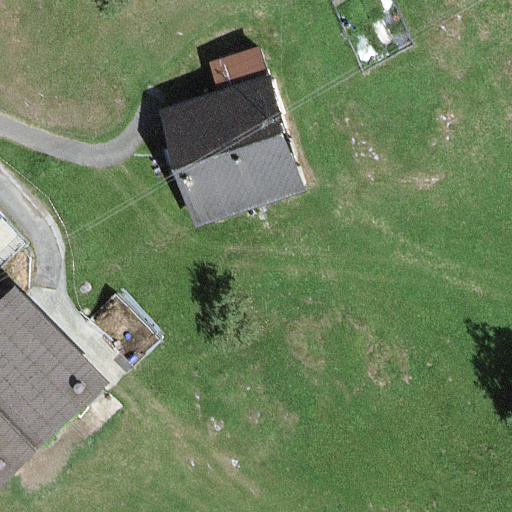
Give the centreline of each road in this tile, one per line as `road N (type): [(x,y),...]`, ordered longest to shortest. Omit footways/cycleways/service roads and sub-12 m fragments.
road 1 (track): [(0,125),(89,155),(109,153),(138,139),(181,55),(217,37),(273,34),(371,95),(431,84)]
road 2 (track): [(0,183),(38,219),(55,289)]
